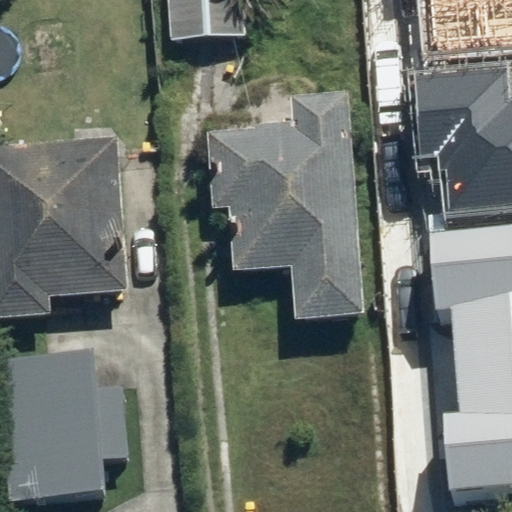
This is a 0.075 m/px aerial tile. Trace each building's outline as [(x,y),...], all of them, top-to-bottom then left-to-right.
[(248,0),(171,0),(175,47),(251,43),(248,0)] [(511,0),(418,0),(422,74),(511,69),(511,0)] [(511,69),(422,74),(416,75),(424,212),(511,206),(511,69)] [(235,215),(240,280),(298,275),(303,329),(373,323),(354,99),(298,104),(300,132),(213,139),(219,216),(235,215)] [(125,146),(0,155),(0,327),(58,324),(57,305),(136,299),(131,229),(166,226),(161,169),(127,172),(125,146)] [(511,225),(428,231),(432,308),(456,307),(459,359),(511,356),(511,225)] [(103,361),(4,369),(15,511),(19,511),(115,504),(112,467),(135,465),(129,394),(106,396),(103,361)] [(511,368),(463,371),(466,424),(447,425),(452,503),(511,499),(511,368)]
